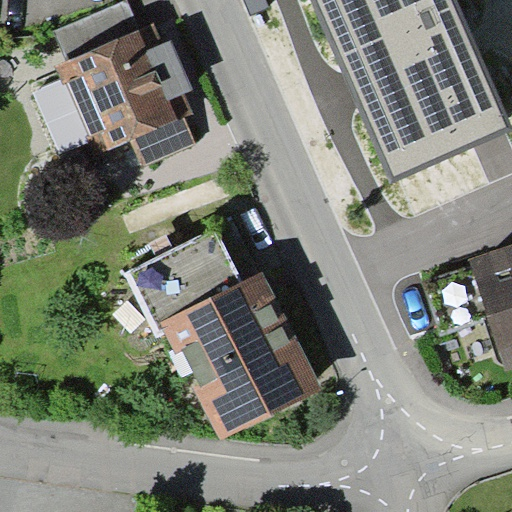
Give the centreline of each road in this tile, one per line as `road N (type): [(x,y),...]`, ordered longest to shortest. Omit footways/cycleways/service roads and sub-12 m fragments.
road 1 (residential): [(216,0),(383,376),(402,496)]
road 2 (residential): [(0,456),(267,493),(402,496)]
